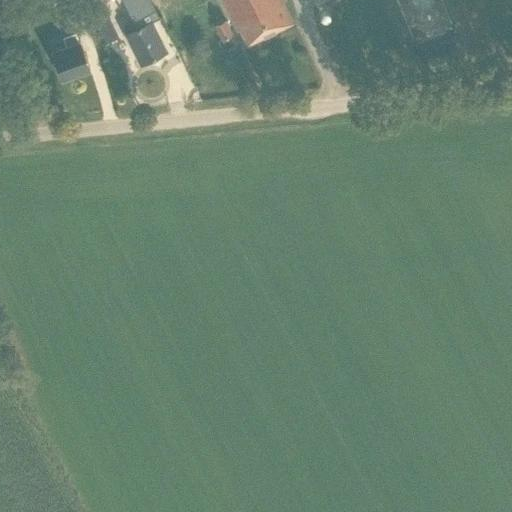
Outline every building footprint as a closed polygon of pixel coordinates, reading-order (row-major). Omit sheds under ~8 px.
[(85,13),(80,0),(64,0),(72,18),(85,13)] [(139,12),(155,4),(153,0),(123,0),(125,2),(99,15),(106,28),(117,23),(122,33),(124,32),(139,63),(166,50),(151,20),(144,23),(139,12)] [(171,0),(176,9),(193,0),(171,0)] [(246,43),(290,22),(281,1),(283,0),(221,0),(236,31),(240,29),(246,43)] [(231,34),(225,22),(215,27),(221,39),(231,34)] [(63,79),(89,69),(76,32),(62,37),(65,47),(53,52),(63,79)]
